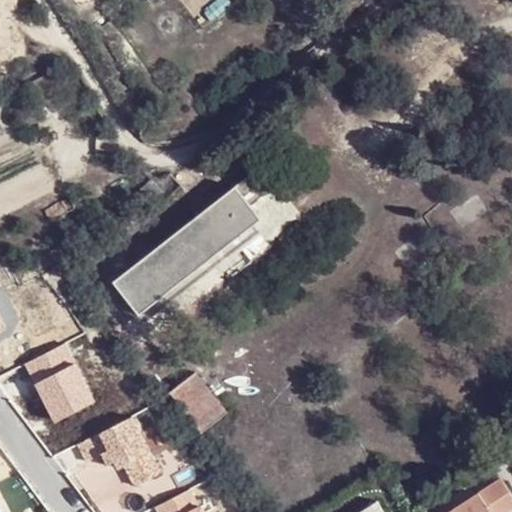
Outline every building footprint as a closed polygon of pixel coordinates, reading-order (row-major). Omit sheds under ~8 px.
[(276,156),(118,281),(143,313),(269,216),(259,203),(293,177),(276,156)] [(78,260),(66,268),(77,286),(91,278),(78,260)] [(198,371),(167,395),(199,437),(229,413),(198,371)] [(162,471),(133,416),(79,444),(88,461),(103,453),(109,464),(116,460),(120,468),(125,466),(137,486),(162,471)] [(509,511),(511,511),(511,499),(501,483),(454,511),(509,511)] [(205,511),(190,487),(153,506),(156,511),(205,511)]
